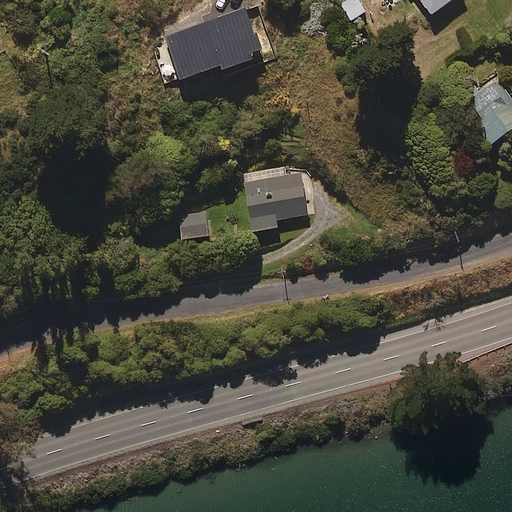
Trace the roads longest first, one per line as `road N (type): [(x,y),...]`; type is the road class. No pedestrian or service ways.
road 1 (trunk): [(511,317),(0,477)]
road 2 (residential): [(0,344),(122,313),(396,269),(511,238)]
